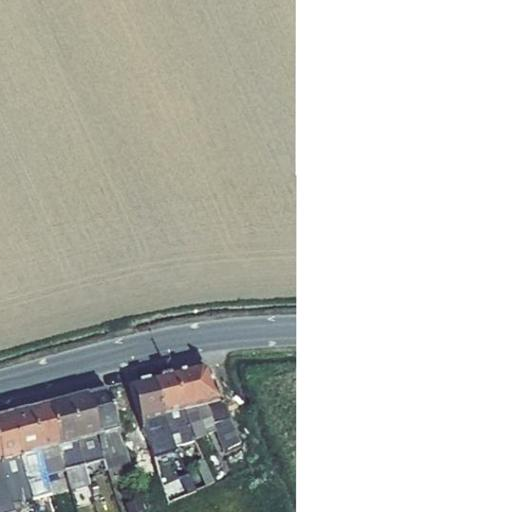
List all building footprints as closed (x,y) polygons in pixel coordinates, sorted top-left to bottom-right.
[(170,372),(182,410),(219,402),(206,369),(198,365),(170,372)] [(182,410),(170,372),(149,378),(162,415),(182,410)] [(162,415),(149,378),(127,384),(140,422),(162,417),(162,415)] [(140,422),(127,384),(103,390),(115,430),(116,433),(141,426),(140,422)] [(115,430),(103,390),(85,395),(96,435),(115,430)] [(96,435),(85,395),(65,400),(75,441),(76,440),(85,438),(94,435),(96,435)] [(75,441),(65,400),(45,405),(56,446),(57,445),(75,441)] [(219,402),(182,410),(193,440),(202,438),(197,423),(210,420),(222,451),(237,444),(219,402)] [(56,446),(45,405),(26,410),(36,451),(38,451),(56,446)] [(36,451),(26,410),(6,415),(19,456),(36,451)] [(193,440),(182,410),(162,415),(162,417),(171,441),(173,446),(193,440)] [(0,460),(19,456),(6,415),(0,416),(0,460)] [(171,441),(162,417),(140,422),(141,426),(151,447),(171,441)] [(151,447),(141,426),(116,433),(129,464),(134,476),(147,472),(141,450),(151,447)] [(106,471),(129,464),(116,433),(115,430),(96,435),(94,435),(102,460),(106,471)] [(88,450),(80,453),(83,465),(102,460),(94,435),(85,438),(88,450)] [(85,438),(76,440),(80,453),(88,450),(85,438)] [(83,465),(80,453),(76,440),(75,441),(57,445),(64,470),(83,465)] [(155,458),(173,446),(171,441),(151,447),(141,450),(147,472),(157,468),(155,458)] [(57,445),(56,446),(38,451),(44,476),(45,475),(64,470),(57,445)] [(243,449),(222,460),(232,478),(253,467),(243,449)] [(38,451),(36,451),(19,456),(25,481),(44,476),(38,451)] [(25,481),(19,456),(0,460),(0,464),(6,486),(25,481)] [(204,486),(212,483),(203,461),(194,464),(204,486)] [(6,486),(0,464),(0,511),(13,511),(12,506),(6,486)] [(83,465),(64,470),(75,507),(94,501),(83,465)] [(87,472),(89,483),(104,479),(101,469),(87,472)] [(52,495),(45,475),(25,481),(26,486),(30,501),(52,495)] [(12,506),(26,502),(22,487),(26,486),(25,481),(6,486),(12,506)] [(26,502),(30,501),(26,486),(22,487),(26,502)] [(126,511),(141,511),(143,511),(138,498),(124,504),(126,511)]
